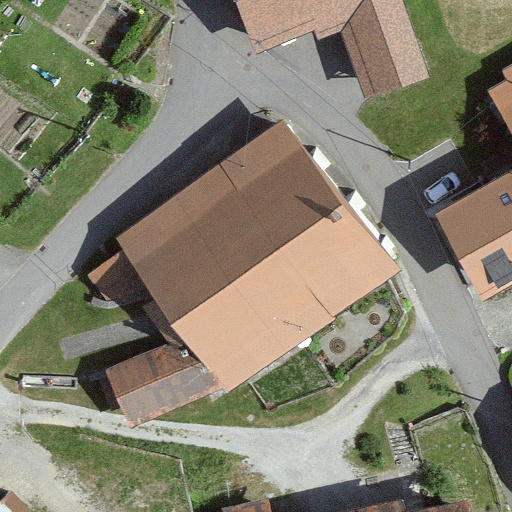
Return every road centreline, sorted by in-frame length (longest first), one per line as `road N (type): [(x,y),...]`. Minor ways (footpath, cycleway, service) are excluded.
road 1 (residential): [(511,457),(443,290),(306,96),(228,53)]
road 2 (residential): [(228,53),(0,323)]
